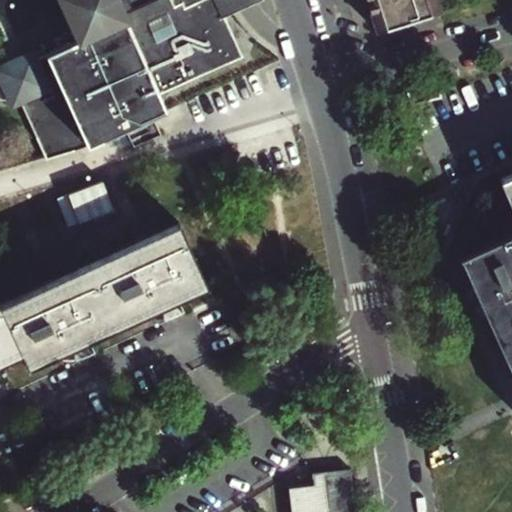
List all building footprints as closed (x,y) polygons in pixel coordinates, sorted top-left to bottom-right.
[(246,57),(219,0),(80,0),(73,19),(84,43),(51,59),(93,147),(130,130),(133,136),(141,132),(138,126),(156,118),(171,111),(165,94),(246,57)] [(64,0),(73,19),(80,0),(64,0)] [(219,0),(246,57),(248,56),(227,12),(220,0),(219,0)] [(220,0),(227,12),(252,0),(220,0)] [(454,9),(450,0),(380,0),(394,33),(454,9)] [(88,149),(93,147),(51,59),(40,64),(38,59),(2,75),(5,81),(1,84),(0,85),(0,99),(2,102),(6,104),(11,105),(15,104),(18,110),(25,107),(50,161),(88,149)] [(410,106),(443,98),(437,79),(405,87),(410,106)] [(164,133),(156,118),(138,126),(141,132),(133,136),(137,145),(164,133)] [(511,174),(500,180),(511,207),(511,233),(459,259),(511,379),(511,174)] [(0,302),(0,363),(21,354),(28,370),(56,357),(74,349),(147,316),(166,308),(209,288),(181,224),(1,304),(0,302)] [(165,322),(166,308),(147,316),(148,321),(156,322),(165,322)] [(56,357),(58,361),(66,362),(74,362),(74,349),(56,357)] [(353,511),(349,471),(307,477),(308,488),(283,491),(285,511),(353,511)]
